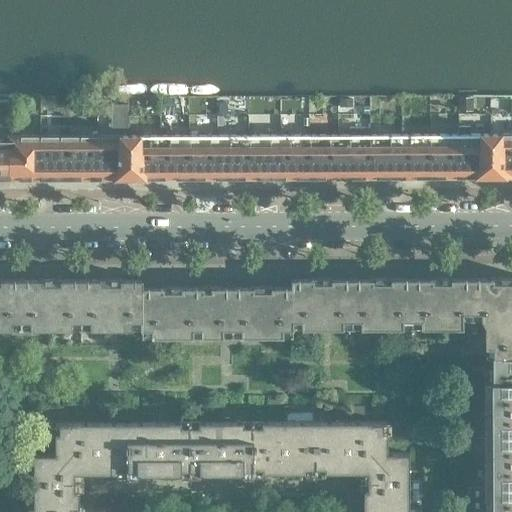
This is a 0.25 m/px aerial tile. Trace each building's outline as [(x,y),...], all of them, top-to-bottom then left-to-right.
[(8,131),(8,109),(8,100),(0,99),(0,177),(9,178),(8,131)] [(38,109),(38,100),(8,100),(8,109),(38,109)] [(368,177),(368,129),(358,130),(358,135),(338,135),(338,130),(328,130),(328,135),(318,135),(318,130),(308,130),(308,177),(368,177)] [(428,177),(428,129),(418,129),(418,135),(408,135),(408,129),(398,129),(398,135),(378,135),(378,129),(368,129),(368,177),(428,177)] [(488,177),(488,129),(478,129),(478,135),(458,135),(458,129),(448,129),(448,135),(438,135),(438,129),(428,129),(428,177),(488,177)] [(511,176),(511,134),(498,135),(498,129),(488,129),(488,177),(511,176)] [(68,178),(68,130),(58,130),(58,136),(48,136),(48,130),(38,130),(38,136),(19,136),(19,130),(8,131),(9,178),(68,178)] [(128,178),(128,130),(118,130),(118,136),(98,136),(98,130),(88,130),(88,136),(78,136),(78,130),(68,130),(68,178),(128,178)] [(188,177),(188,130),(178,130),(178,135),(168,136),(168,130),(158,130),(158,136),(138,136),(138,130),(128,130),(128,178),(188,177)] [(248,177),(248,130),(238,130),(238,135),(218,135),(218,130),(208,130),(208,135),(198,135),(198,130),(188,130),(188,177),(248,177)] [(308,177),(308,130),(298,130),(298,135),(288,135),(288,130),(278,130),(278,135),(258,135),(258,130),(248,130),(248,177),(308,177)] [(471,320),(471,278),(451,278),(451,277),(430,277),(430,279),(411,279),(411,328),(461,328),(461,320),(471,320)] [(511,277),(491,277),(491,278),(471,278),(471,320),(481,320),(484,325),(484,357),(492,357),(511,356),(511,277)] [(0,329),(20,330),(20,280),(1,280),(1,278),(0,278),(0,329)] [(80,330),(80,280),(61,280),(61,278),(39,278),(39,280),(20,280),(20,330),(80,330)] [(141,329),(141,287),(141,279),(121,279),(121,278),(99,278),(99,279),(80,280),(80,330),(141,329)] [(351,329),(351,279),(332,279),(332,278),(310,278),(310,279),(290,279),(290,287),(290,329),(351,329)] [(411,328),(411,279),(392,279),(392,278),(370,278),(370,279),(351,279),(351,329),(411,328)] [(200,336),(200,287),(182,287),(182,286),(160,286),(160,287),(141,287),(141,329),(141,336),(200,336)] [(290,329),(290,287),(272,287),(272,286),(250,286),(250,287),(212,287),(212,286),(200,286),(200,287),(200,336),(290,336),(290,329)] [(511,356),(492,357),(492,383),(511,383),(511,356)] [(511,408),(511,383),(492,383),(484,383),(484,395),(490,400),(490,408),(511,408)] [(511,433),(511,408),(490,408),(490,416),(484,421),(485,434),(511,433)] [(77,511),(78,472),(126,472),(126,422),(54,422),(54,453),(33,454),(33,506),(28,506),(27,511),(77,511)] [(189,472),(189,422),(126,422),(126,472),(189,472)] [(251,472),(251,422),(189,422),(189,472),(251,472)] [(314,472),(314,422),(251,422),(251,472),(314,472)] [(407,511),(408,452),(386,452),(386,422),(314,422),(314,472),(362,471),(362,511),(407,511)] [(511,459),(511,433),(485,434),(485,447),(490,452),(490,460),(511,459)] [(511,485),(511,459),(490,460),(490,467),(485,473),(485,485),(511,485)] [(511,511),(511,485),(485,485),(485,498),(490,504),(490,511),(511,511)]
